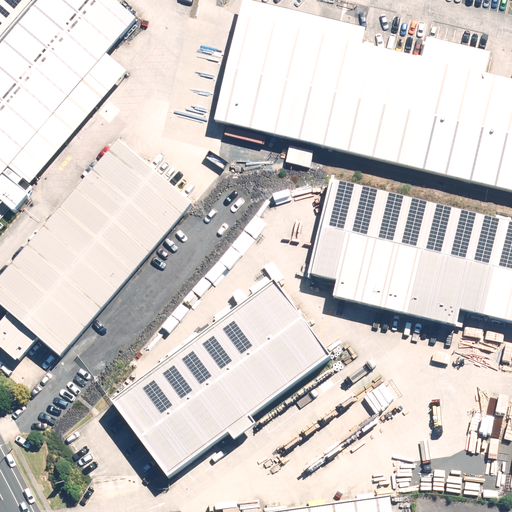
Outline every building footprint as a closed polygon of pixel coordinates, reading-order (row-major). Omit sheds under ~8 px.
[(0,0),(0,51),(37,8),(27,0),(0,0)] [(10,169),(137,23),(110,0),(44,0),(37,8),(0,51),(0,231),(5,226),(1,223),(32,188),(10,169)] [(462,0),(461,5),(482,10),(484,0),(462,0)] [(503,0),(484,0),(482,10),(500,14),(503,0)] [(215,122),(511,192),(511,82),(363,47),(367,31),(243,2),(215,122)] [(393,33),(390,46),(415,52),(418,40),(393,33)] [(40,338),(61,356),(191,205),(120,144),(0,283),(0,304),(12,314),(0,327),(0,346),(19,363),(40,338)] [(511,221),(334,181),(312,277),(331,281),(328,297),(455,326),(459,310),(511,321),(511,221)] [(275,281),(110,403),(167,480),(332,358),(275,281)] [(391,511),(390,499),(288,511),(391,511)]
